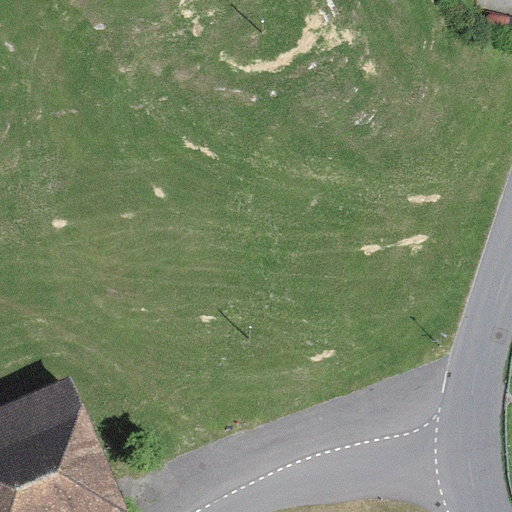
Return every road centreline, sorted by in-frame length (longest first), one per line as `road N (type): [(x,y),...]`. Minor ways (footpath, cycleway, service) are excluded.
road 1 (residential): [(480,456),(375,462),(282,485),(239,511)]
road 2 (tertiary): [(511,252),(486,326),(480,456)]
